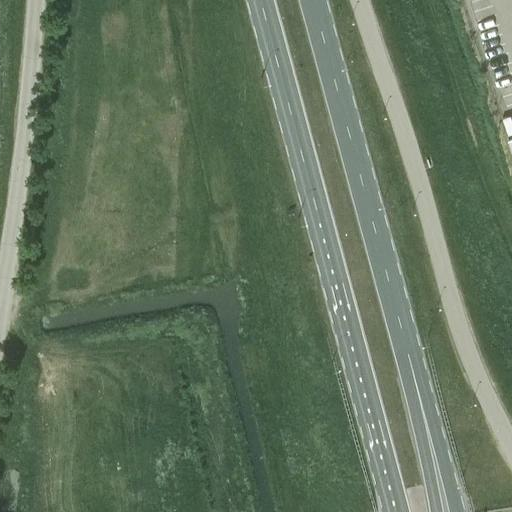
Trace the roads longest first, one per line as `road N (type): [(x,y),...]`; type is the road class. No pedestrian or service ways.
road 1 (primary): [(259,0),(401,511)]
road 2 (unclassified): [(511,449),(475,375),(360,0)]
road 3 (primary): [(407,356),(312,0)]
road 4 (unclassified): [(0,304),(34,0)]
road 5 (motorway): [(455,511),(407,356)]
road 6 (primary): [(436,511),(407,356)]
